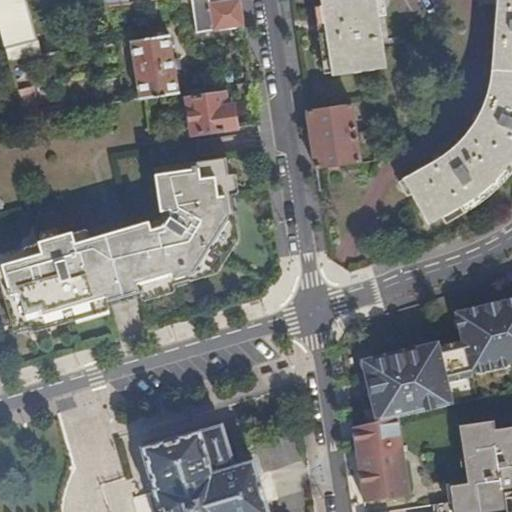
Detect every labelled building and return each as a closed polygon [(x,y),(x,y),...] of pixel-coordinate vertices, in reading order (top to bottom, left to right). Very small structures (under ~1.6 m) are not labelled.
[(42,56),(25,0),(0,0),(0,24),(10,60),(42,56)] [(244,25),(240,0),(192,0),(197,33),(244,25)] [(376,0),(320,0),(331,77),(386,69),(376,0)] [(511,0),(498,0),(495,59),(492,78),(488,97),(480,112),(471,127),(463,138),(453,148),(440,158),(401,180),(426,227),(447,217),(463,207),(473,201),(486,189),(505,171),(511,160),(511,0)] [(146,99),(179,94),(170,36),(131,41),(131,43),(133,43),(142,99),(146,99)] [(32,88),(19,91),(26,117),(40,114),(32,88)] [(192,134),(236,127),(233,106),(226,106),(224,94),(187,99),(192,134)] [(351,104),(306,110),(314,170),(360,163),(351,104)] [(147,222),(124,229),(131,249),(126,251),(129,260),(126,261),(135,293),(137,292),(136,289),(170,279),(171,282),(187,278),(186,274),(202,270),(229,228),(227,213),(230,212),(229,196),(225,196),(222,176),(226,176),(223,159),(153,168),(160,212),(169,211),(170,217),(166,223),(164,222),(160,228),(150,231),(147,222)] [(124,229),(83,241),(89,261),(93,260),(96,270),(99,269),(108,301),(135,293),(126,261),(129,260),(126,251),(131,249),(124,229)] [(89,261),(83,241),(74,243),(71,231),(36,241),(40,253),(0,264),(0,292),(11,329),(28,324),(26,320),(104,297),(105,302),(108,301),(99,269),(96,270),(93,260),(89,261)] [(378,421),(397,417),(511,389),(511,298),(458,311),(464,338),(438,345),(437,342),(364,361),(369,380),(374,379),(376,391),(371,393),(378,421)] [(259,435),(286,426),(279,402),(251,410),(259,435)] [(409,495),(397,417),(378,421),(353,427),(364,502),(409,495)] [(433,503),(434,511),(507,511),(507,510),(497,511),(495,493),(504,491),(511,489),(511,425),(495,428),(494,419),(460,424),(467,484),(477,482),(479,497),(448,501),(433,503)] [(268,511),(253,460),(234,465),(222,425),(142,448),(154,488),(153,489),(159,511),(268,511)] [(289,437),(286,426),(259,435),(262,445),(289,437)] [(446,487),(448,501),(479,497),(477,482),(467,484),(446,487)] [(497,511),(507,510),(504,491),(495,493),(497,511)]
